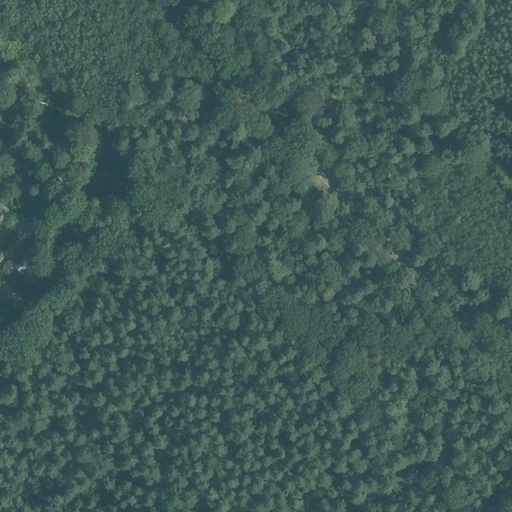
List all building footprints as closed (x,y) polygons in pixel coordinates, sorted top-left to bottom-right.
[(19,75),(6,92),(20,103),(33,87),(19,75)] [(36,125),(35,128),(37,129),(36,133),(44,136),(52,116),(43,113),(38,126),(36,125)] [(67,136),(63,139),(62,137),(52,144),(53,145),(48,149),(53,158),(73,145),(67,136)] [(13,142),(8,150),(18,157),(12,165),(20,171),(31,155),(13,142)] [(38,166),(25,181),(31,186),(39,177),(46,184),(51,178),(38,166)] [(109,166),(93,178),(95,181),(98,185),(103,180),(107,178),(115,190),(122,185),(109,166)] [(0,217),(3,214),(7,217),(11,212),(0,201),(0,217)] [(78,235),(65,218),(58,223),(72,240),(78,235)] [(29,253),(16,266),(22,272),(30,265),(38,276),(45,269),(29,253)] [(14,266),(11,262),(6,267),(9,270),(14,266)]
